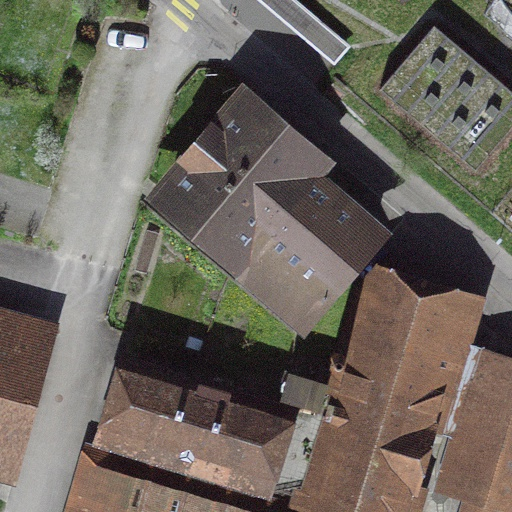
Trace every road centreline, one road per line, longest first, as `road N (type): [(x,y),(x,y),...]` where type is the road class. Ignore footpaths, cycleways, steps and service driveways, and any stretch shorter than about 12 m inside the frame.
road 1 (residential): [(33,511),(151,71),(182,0)]
road 2 (residential): [(511,273),(199,0)]
